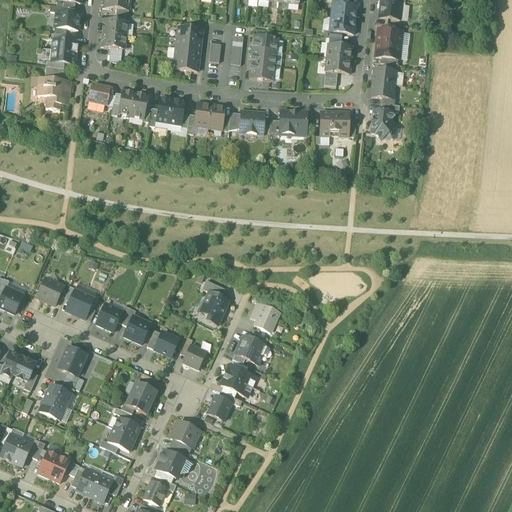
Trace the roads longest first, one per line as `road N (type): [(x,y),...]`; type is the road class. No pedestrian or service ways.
road 1 (track): [(511,237),(197,219),(0,174)]
road 2 (residential): [(94,0),(86,71),(202,95),(359,102),(369,0)]
road 3 (residential): [(0,326),(69,331),(178,381)]
road 4 (residential): [(178,381),(121,511)]
